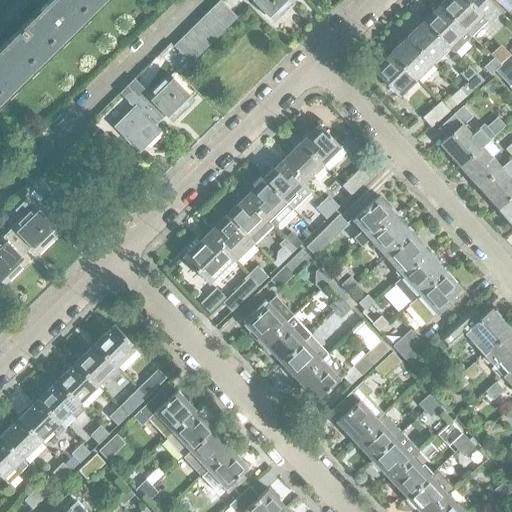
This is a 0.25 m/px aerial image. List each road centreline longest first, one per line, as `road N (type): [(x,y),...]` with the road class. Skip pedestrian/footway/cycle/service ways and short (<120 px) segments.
road 1 (residential): [(358,511),(119,263)]
road 2 (residential): [(119,263),(325,60)]
road 3 (residential): [(511,275),(325,60)]
road 4 (residential): [(0,199),(203,0)]
road 5 (residential): [(0,382),(119,263)]
